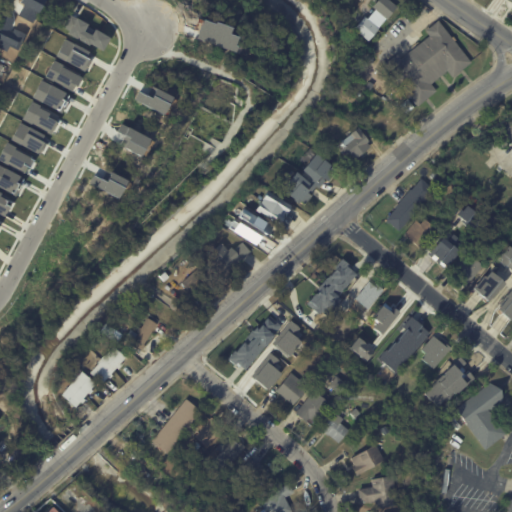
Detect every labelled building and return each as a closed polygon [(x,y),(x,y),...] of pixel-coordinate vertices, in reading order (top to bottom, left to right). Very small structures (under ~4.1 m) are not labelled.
[(13,0),(19,3),(38,14),(29,29),(2,14),(10,0),(13,0)] [(367,19),(375,10),(372,7),(377,0),(388,0),(399,9),(388,21),(386,19),(379,28),(381,30),(370,43),(353,29),(364,16),(367,19)] [(108,37),(70,16),(63,30),(100,51),(108,37)] [(439,22),(452,38),(453,37),(456,40),(454,42),(471,63),(452,78),(447,71),(431,84),(436,91),(417,107),(384,65),(397,55),(400,59),(429,36),(425,31),(438,21),(439,22)] [(387,108),(394,112),(380,135),(365,126),(380,103),(387,108)] [(511,143),(500,133),(511,120),(511,143)] [(364,136),(369,142),(368,143),(370,146),(355,159),(341,142),(358,128),(364,136)] [(324,138),(328,143),(324,146),(320,141),(324,138)] [(333,169),(308,147),(299,158),(306,163),(298,173),(295,171),(281,188),(302,206),(311,195),(333,169)] [(1,168),(2,166),(0,164),(0,187),(14,193),(20,176),(1,168)] [(434,171),(438,175),(434,179),(430,176),(434,171)] [(399,232),(386,220),(396,209),(394,208),(410,189),(411,190),(421,179),(435,191),(399,232)] [(288,202),(263,191),(254,212),(279,223),(288,202)] [(0,214),(3,216),(11,201),(0,195),(0,214)] [(470,214),(463,208),(467,202),(476,209),(471,215),(470,214)] [(262,226),(265,227),(257,242),(243,234),(251,219),(262,226)] [(409,240),(404,235),(416,221),(420,224),(425,219),(437,229),(421,249),(409,240)] [(433,260),(428,256),(440,241),(442,243),(445,240),(452,246),(449,249),(457,256),(446,270),(433,260)] [(219,242),(203,257),(220,276),(249,251),(240,241),(228,252),(219,242)] [(496,258),(511,270),(511,250),(506,246),(496,258)] [(455,276),(450,272),(463,258),(466,262),(471,256),(483,267),(466,286),(455,276)] [(306,305),(325,318),(340,298),(338,297),(356,271),(338,259),(306,305)] [(204,283),(190,295),(180,283),(195,271),(205,282),(204,283)] [(484,302),(473,292),(486,276),(493,282),(491,284),(503,294),(492,308),(484,302)] [(371,278),(383,289),(367,308),(355,297),(366,284),(365,283),(370,277),(371,278)] [(511,317),(511,289),(495,309),(510,320),(511,317)] [(389,297),(394,302),(395,300),(402,306),(401,308),(407,312),(392,330),(378,319),(382,314),(377,310),(388,297),(389,297)] [(340,316),(335,322),(330,318),(335,312),(340,316)] [(243,371),(280,325),(265,313),(228,359),(243,371)] [(428,332),(411,318),(377,358),(394,373),(428,332)] [(152,331),(139,351),(130,345),(137,333),(136,332),(138,328),(140,329),(147,319),(156,325),(152,331)] [(344,331),(350,336),(345,343),(342,341),(336,348),(330,343),(336,336),(334,335),(340,327),(344,331)] [(433,335),(444,344),(445,343),(451,347),(433,368),(420,357),(424,353),(420,349),(432,335),(433,335)] [(373,350),(356,337),(347,348),(365,361),(373,350)] [(88,374),(97,364),(96,363),(103,356),(104,357),(113,347),(125,358),(119,365),(121,366),(117,370),(116,369),(110,375),(112,376),(109,380),(107,378),(104,382),(105,384),(103,385),(102,384),(101,385),(88,374)] [(463,359),(465,360),(464,361),(475,370),(467,380),(458,373),(453,379),(445,372),(449,366),(447,365),(456,353),(463,359)] [(92,392),(89,395),(87,394),(82,400),(84,401),(80,405),(79,403),(74,409),(59,397),(80,372),(94,385),(90,390),(92,392)] [(308,386),(293,404),(276,390),(291,372),(308,386)] [(495,390),(503,402),(489,413),(505,435),(484,451),(453,411),(489,383),(495,390)] [(432,395),(426,390),(431,384),(437,389),(432,395)] [(315,423),(308,417),(306,421),(295,412),(313,390),(315,391),(319,387),(330,396),(327,400),(331,404),(315,423)] [(190,423),(165,453),(150,441),(185,398),(201,411),(190,423)] [(343,417),(339,422),(348,430),(338,442),(328,434),(327,435),(323,431),(324,430),(320,428),(334,412),(335,412),(339,408),(346,414),(343,417)] [(211,417),(223,428),(206,447),(194,436),(199,430),(195,426),(205,415),(209,419),(211,417)] [(228,434),(237,442),(238,440),(245,446),(221,475),(204,460),(227,434),(228,434)] [(375,444),(384,459),(356,475),(352,467),(354,465),(350,457),(374,443),(375,444)] [(250,459),(252,460),(253,458),(262,466),(261,468),(269,475),(255,492),(234,476),(249,458),(250,459)] [(393,476),(397,505),(376,508),(374,500),(360,503),(357,489),(372,486),(371,479),(392,475),(393,476)] [(289,484),(293,492),(284,497),(291,511),(289,511),(264,511),(259,501),(275,493),(274,490),(288,483),(289,484)]
